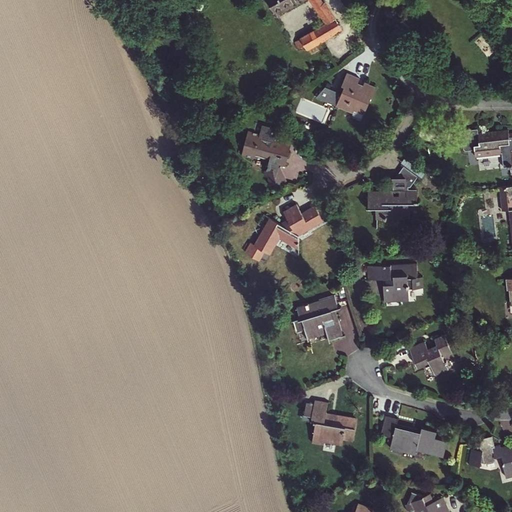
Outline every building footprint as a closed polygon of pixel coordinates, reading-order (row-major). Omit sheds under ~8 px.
[(301,0),(309,0),(312,3),(315,0),(265,0),(276,16),(301,0)] [(319,0),(315,0),(312,3),(316,10),(323,5),(319,0)] [(326,25),(300,40),(306,51),(341,29),(324,4),(323,5),(316,10),(326,25)] [(364,111),(375,85),(365,81),(364,83),(362,85),(356,83),(358,80),(359,76),(347,71),(342,82),(344,83),(341,91),(336,103),(352,110),(353,107),(364,111)] [(325,85),(315,95),(324,98),(330,86),(325,85)] [(324,98),(336,103),(341,91),(330,86),(324,98)] [(262,134),(250,131),(243,154),(256,158),(256,156),(267,159),(267,161),(269,161),(267,168),(265,169),(266,174),(268,173),(269,181),(284,178),(282,166),(280,166),(280,165),(287,166),(293,142),(274,137),(275,135),(278,133),(276,130),(264,126),(262,134)] [(467,148),(468,149),(477,148),(477,154),(504,152),(505,165),(511,164),(511,131),(510,132),(510,129),(480,131),(480,127),(464,129),(465,145),(467,148)] [(391,191),(367,191),(367,210),(384,209),(384,221),(407,220),(407,203),(418,203),(417,190),(408,190),(408,188),(410,189),(418,178),(404,167),(395,178),(391,178),(391,191)] [(508,209),(510,225),(511,246),(511,184),(494,186),(496,210),(508,209)] [(331,213),(324,201),(316,205),(323,218),(331,213)] [(323,218),(316,205),(303,212),(298,204),(285,210),(289,218),(291,221),(285,224),(281,222),(271,217),(257,244),(253,242),(248,253),(262,260),(267,251),(273,254),(282,236),(291,241),(290,243),(294,244),(301,241),(300,234),(325,220),(323,218)] [(386,284),(387,298),(412,297),(411,286),(424,285),(424,275),(420,275),(419,262),(369,266),(370,271),(372,271),(373,279),(385,278),(388,278),(388,284),(386,284)] [(334,313),(339,312),(342,310),(339,298),(300,309),(303,319),(296,321),(300,333),(309,331),(311,337),(329,331),(333,344),(347,339),(340,317),(336,318),(334,313)] [(429,344),(414,350),(422,369),(434,363),(439,376),(452,370),(447,360),(457,355),(449,337),(439,341),(442,347),(432,351),(429,344)] [(314,420),(317,403),(308,402),(305,419),(314,420)] [(317,403),(314,420),(316,421),(316,422),(318,422),(315,441),(327,443),(327,440),(345,443),(346,438),(356,440),(359,419),(336,415),(335,420),(327,419),(328,413),(330,404),(317,402),(317,403)] [(408,444),(407,449),(420,452),(420,449),(447,455),(451,439),(439,436),(441,430),(425,426),(424,431),(411,428),(412,426),(400,424),(401,418),(389,415),(385,434),(396,437),(395,442),(408,444)] [(495,434),(481,437),(487,462),(499,459),(498,457),(506,455),(507,461),(506,461),(509,476),(511,475),(511,442),(504,444),(503,442),(498,443),(495,434)] [(408,444),(395,442),(394,449),(407,451),(407,449),(408,444)] [(452,511),(447,501),(438,505),(433,495),(426,499),(415,494),(412,503),(415,503),(408,507),(410,511),(452,511)]
